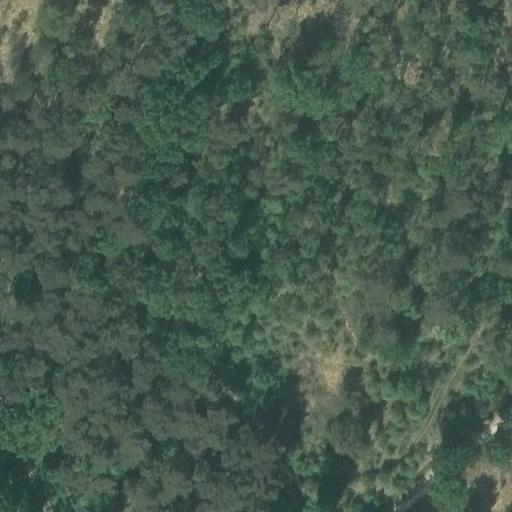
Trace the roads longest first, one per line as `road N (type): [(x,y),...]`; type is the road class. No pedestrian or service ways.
road 1 (track): [(313,511),(118,263),(103,227),(183,33),(176,0)]
road 2 (unknown): [(252,511),(292,485),(363,473),(409,444),(511,279)]
road 3 (track): [(394,511),(511,413)]
